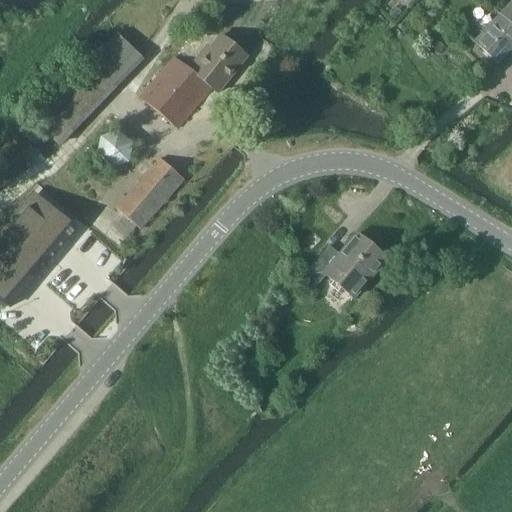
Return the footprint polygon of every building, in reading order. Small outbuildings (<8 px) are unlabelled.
[(511,2),(500,15),(511,25),(511,2)] [(475,43),(498,65),(511,50),(511,25),(500,15),(475,43)] [(116,34),(56,100),(35,123),(63,148),(144,59),(116,34)] [(187,70),(175,60),(141,99),(177,130),(212,90),(218,94),(247,58),(221,37),(211,48),(208,46),(187,70)] [(118,133),(101,139),(98,157),(111,169),(129,164),(131,144),(118,133)] [(184,181),(159,160),(115,210),(140,231),(184,181)] [(33,190),(0,229),(0,299),(10,307),(77,227),(33,190)] [(306,272),(319,284),(328,274),(353,296),(387,258),(358,232),(340,253),(331,245),(306,272)]
